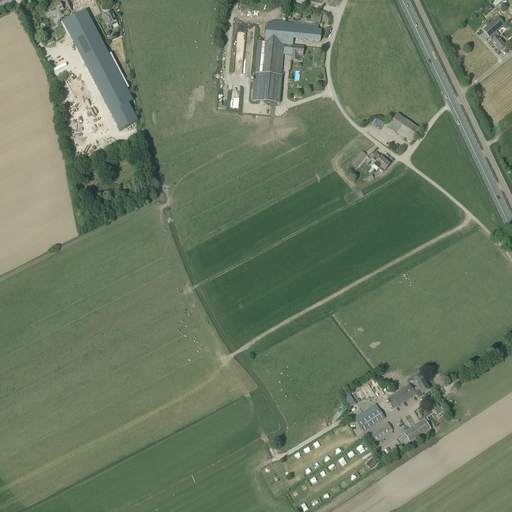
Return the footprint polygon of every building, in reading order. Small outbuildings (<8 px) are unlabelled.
[(63,15),(61,12),(64,10),(60,3),(47,9),(51,17),(57,14),(59,17),(63,15)] [(111,27),(117,24),(118,23),(112,11),(104,15),(107,20),(104,21),(108,29),(107,29),(108,32),(112,30),(111,27)] [(87,13),(64,24),(73,41),(116,128),(135,118),(128,104),(131,102),(125,90),(128,88),(110,52),(107,54),(87,13)] [(501,15),(486,28),(483,31),(489,38),(489,37),(492,39),(498,34),(495,32),(507,22),(501,15)] [(284,45),(292,46),(292,39),(320,42),(321,31),(318,31),(318,26),(280,22),(280,19),(274,18),(274,22),(267,21),(262,74),(255,74),(252,102),(279,104),(281,76),(283,54),(284,45)] [(498,34),(492,39),(492,40),(491,41),(499,51),(505,46),(497,37),(499,36),(498,34)] [(304,47),(292,46),(284,45),(283,54),(292,55),(291,60),(297,61),(298,56),(302,56),(304,47)] [(397,114),(389,126),(387,128),(396,134),(406,120),(397,114)] [(396,134),(411,144),(421,130),(406,120),(396,134)] [(362,153),(353,164),(356,167),(366,156),(362,153)] [(379,170),(379,169),(379,170),(380,169),(379,169),(385,161),(381,157),(379,158),(375,154),(370,159),(375,163),(374,165),(379,170)] [(384,171),(385,172),(390,165),(385,161),(379,169),(380,169),(379,170),(383,173),(384,171)] [(373,171),(370,174),(364,178),(368,183),(374,179),(372,176),(375,173),(373,171)] [(423,380),(416,385),(417,386),(413,389),(409,385),(387,399),(393,410),(416,395),(417,398),(420,398),(423,396),(423,394),(430,390),(423,380)] [(435,401),(430,404),(436,412),(440,409),(435,401)] [(385,419),(375,404),(354,418),(363,433),(385,419)] [(403,433),(404,435),(400,438),(406,446),(431,430),(424,419),(403,433)] [(380,440),(381,441),(392,434),(391,432),(393,431),(387,423),(367,436),(373,445),(380,440)] [(343,458),(339,461),(343,467),(347,463),(343,458)] [(370,463),(367,466),(371,469),(377,463),(372,459),(369,462),(370,463)] [(308,475),(312,472),(308,466),(304,469),(308,475)]
